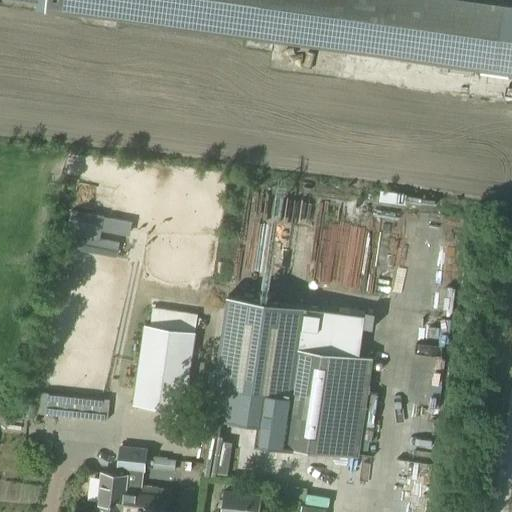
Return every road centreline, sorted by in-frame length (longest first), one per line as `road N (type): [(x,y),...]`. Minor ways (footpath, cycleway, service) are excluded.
road 1 (unknown): [(369,493),(395,415),(429,207)]
road 2 (unknown): [(50,511),(62,457),(83,426),(123,413),(203,424)]
road 3 (unknown): [(369,493),(263,441),(237,392)]
